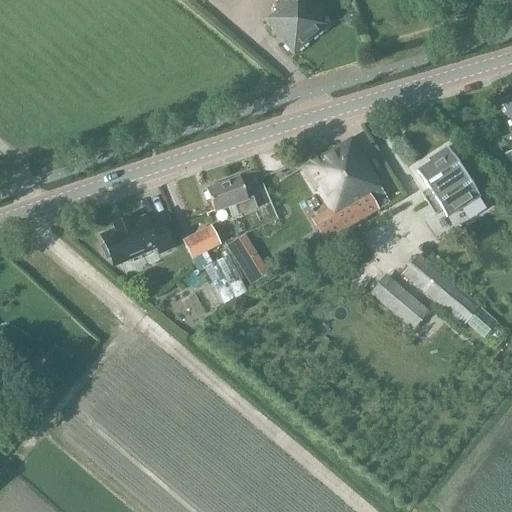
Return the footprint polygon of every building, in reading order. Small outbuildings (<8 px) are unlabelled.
[(265,22),(266,24),(293,55),(328,26),(305,0),(285,0),(274,10),(276,13),(265,22)] [(511,169),(511,97),(502,102),(511,124),(511,152),(502,157),(511,169)] [(375,213),(366,199),(381,189),(352,140),(302,169),(314,191),(318,190),(339,226),(332,230),(334,233),(328,237),(331,240),(375,213)] [(431,163),(417,172),(431,195),(424,200),(435,217),(457,203),(461,210),(476,200),(462,179),(466,177),(448,149),(430,160),(431,163)] [(239,216),(257,210),(253,199),(247,201),(239,178),(207,190),(215,213),(235,206),(239,216)] [(162,224),(149,229),(145,218),(130,224),(128,219),(113,226),(115,231),(101,237),(104,246),(101,247),(107,261),(110,259),(114,268),(157,249),(159,255),(173,249),(162,224)] [(211,227),(183,242),(192,260),(206,253),(220,245),(211,227)] [(241,238),(226,247),(234,259),(248,250),(241,238)] [(213,265),(205,269),(224,306),(247,294),(228,258),(228,257),(213,265)] [(402,275),(464,327),(480,308),(418,257),(402,275)] [(258,265),(243,274),(251,287),(265,278),(258,265)] [(429,313),(385,276),(370,295),(413,331),(429,313)]
